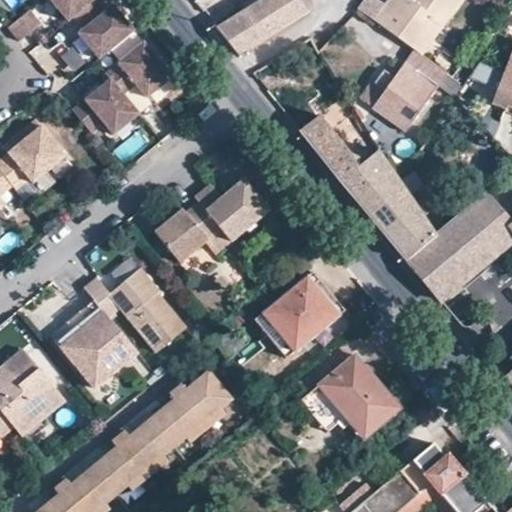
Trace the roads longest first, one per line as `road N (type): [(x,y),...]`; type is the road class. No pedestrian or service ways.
road 1 (tertiary): [(242,93),(511,415)]
road 2 (residential): [(242,93),(0,297)]
road 3 (tertiary): [(166,0),(242,93)]
